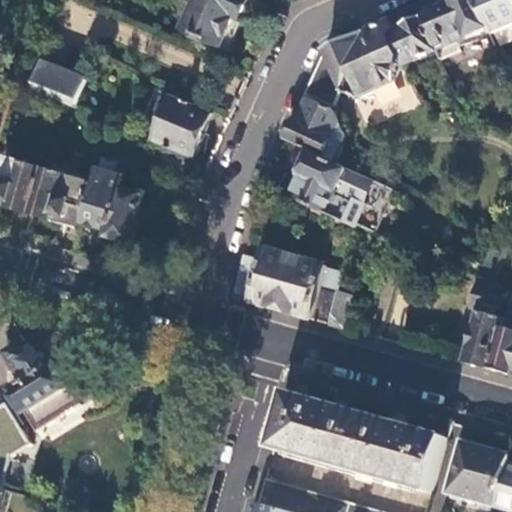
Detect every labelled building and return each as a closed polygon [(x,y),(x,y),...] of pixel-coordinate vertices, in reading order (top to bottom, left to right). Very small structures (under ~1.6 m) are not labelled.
[(241,23),(251,1),(249,0),(196,0),(183,32),(223,49),(236,21),(241,23)] [(423,17),(439,52),(489,30),(475,0),(451,0),(453,3),(423,17)] [(511,0),(475,0),(489,30),(492,36),(496,34),(496,36),(511,28),(511,0)] [(406,67),(439,52),(423,17),(393,30),(389,38),(402,68),(406,67)] [(243,23),(241,23),(236,21),(223,49),(231,52),(243,23)] [(393,30),(390,23),(354,39),(328,50),(307,96),(336,108),(343,93),(358,99),(399,81),(402,68),(389,38),(393,30)] [(77,108),(90,81),(46,64),(34,91),(77,108)] [(196,160),(214,114),(173,97),(168,108),(160,105),(157,113),(164,116),(153,142),(169,149),(196,160)] [(326,158),(342,122),(337,112),(308,100),(299,122),(296,120),(287,141),(326,158)] [(203,188),(210,165),(196,160),(169,149),(161,170),(203,188)] [(375,183),(349,171),(313,155),(294,199),(354,228),(357,223),(375,232),(394,191),(375,183)] [(34,217),(46,170),(7,159),(0,181),(0,182),(4,184),(0,198),(0,199),(12,203),(10,210),(34,217)] [(96,183),(46,170),(34,217),(54,222),(56,215),(66,218),(65,225),(83,230),(85,225),(96,183)] [(115,182),(98,177),(96,183),(85,225),(111,233),(110,238),(134,245),(147,196),(114,187),(115,182)] [(56,215),(54,222),(65,225),(66,218),(56,215)] [(491,282),(509,240),(498,235),(479,277),(482,278),(491,282)] [(265,263),(247,258),(235,299),(278,311),(332,326),(340,298),(323,293),(329,268),(268,251),(265,263)] [(511,305),(511,290),(491,282),(482,278),(478,288),(472,310),(481,313),(466,363),(494,371),(505,331),(511,305)] [(28,316),(8,329),(20,348),(8,355),(26,384),(13,392),(38,434),(84,406),(66,378),(83,368),(53,319),(36,329),(28,316)] [(508,375),(511,376),(511,332),(505,331),(494,371),(508,375)] [(290,394),(275,450),(434,494),(448,440),(419,431),(324,404),(290,394)] [(0,474),(6,452),(23,456),(28,438),(15,434),(21,413),(0,407),(0,474)] [(510,464),(511,457),(480,448),(464,443),(449,494),(497,507),(510,464)] [(511,464),(510,464),(497,507),(511,511),(511,464)] [(381,511),(266,479),(259,505),(285,511),(381,511)]
